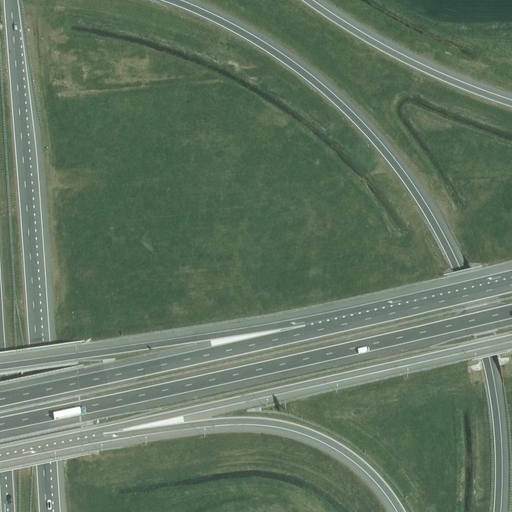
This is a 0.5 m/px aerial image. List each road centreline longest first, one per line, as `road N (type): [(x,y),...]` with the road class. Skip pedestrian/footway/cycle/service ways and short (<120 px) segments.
road 1 (motorway): [(496,511),(493,396),(478,322),(421,201),(353,116),(291,63),(168,0)]
road 2 (motorway): [(0,425),(511,311)]
road 3 (trunk): [(45,511),(10,0)]
road 4 (motorway): [(102,433),(511,338)]
road 5 (motorway): [(102,433),(226,421),(286,425),(361,463),(400,511)]
road 6 (motorway): [(310,331),(0,400)]
road 7 (motorway): [(310,331),(0,366)]
road 8 (motorway): [(511,102),(459,84),(306,0)]
road 9 (motorway): [(511,284),(310,331)]
road 10 (trunk): [(0,325),(11,511)]
